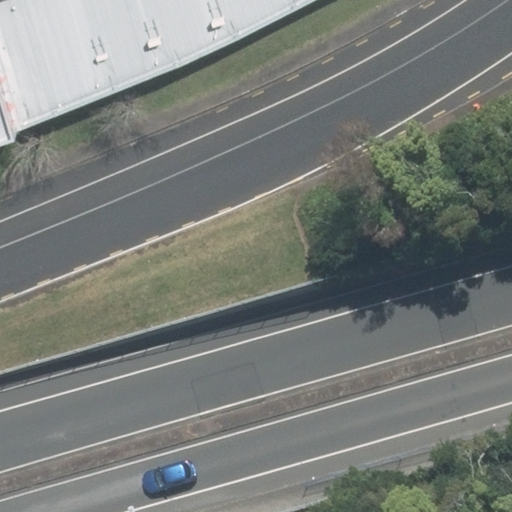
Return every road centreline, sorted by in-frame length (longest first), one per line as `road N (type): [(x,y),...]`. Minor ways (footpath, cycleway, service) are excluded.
road 1 (primary): [(0,270),(356,122),(511,31)]
road 2 (secondary): [(0,445),(511,296)]
road 3 (secondary): [(511,376),(40,511)]
